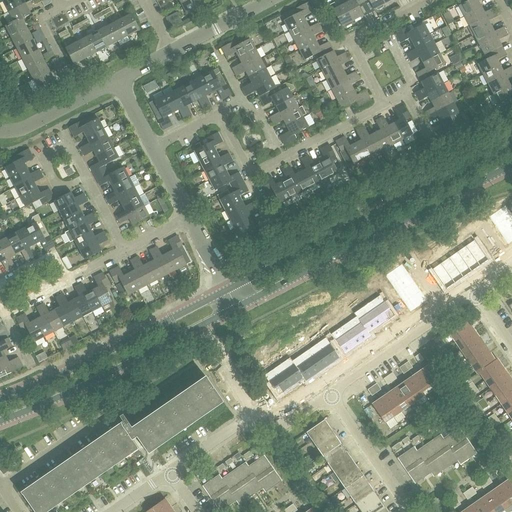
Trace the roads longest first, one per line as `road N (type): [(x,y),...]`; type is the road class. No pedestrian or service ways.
road 1 (secondary): [(511,140),(226,289)]
road 2 (secondary): [(237,309),(511,166)]
road 3 (secondary): [(0,423),(237,309)]
road 4 (secondary): [(226,289),(0,401)]
road 5 (residential): [(329,395),(473,294)]
road 6 (residential): [(251,176),(385,106)]
road 7 (residential): [(413,511),(329,395)]
road 8 (residential): [(117,80),(0,132)]
